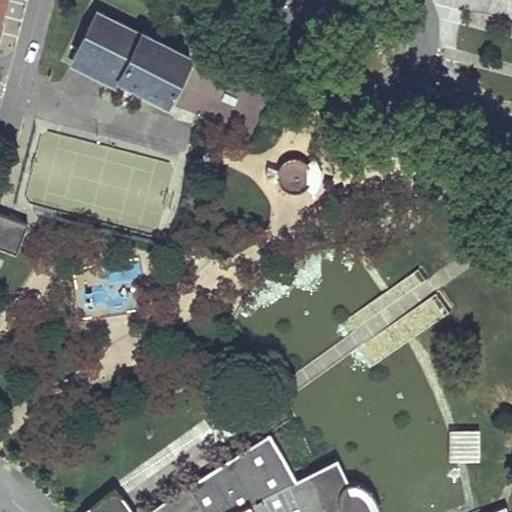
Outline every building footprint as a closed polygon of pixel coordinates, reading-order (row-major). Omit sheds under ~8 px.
[(76,54),(98,65),(120,76),(120,77),(167,100),(191,55),(143,31),(143,33),(99,10),(76,54)] [(187,73),(177,110),(258,131),(268,94),(187,73)] [(309,185),(310,167),(307,164),(302,160),(295,158),(288,159),(283,163),(279,168),(278,172),(278,175),(278,179),(281,187),(286,191),(293,194),(300,193),(304,191),(308,188),(309,185)] [(0,246),(16,252),(27,221),(0,211),(0,246)] [(481,432),(450,431),(450,441),(449,460),(457,460),(480,460),(481,432)] [(146,511),(509,511),(508,506),(491,511),(376,511),(375,510),(374,505),(371,501),(369,497),(366,494),(363,491),(359,489),(355,486),(352,485),(350,484),(338,460),(318,470),(297,481),(285,457),(271,434),(188,485),(146,511)] [(131,511),(113,489),(82,511),(131,511)]
